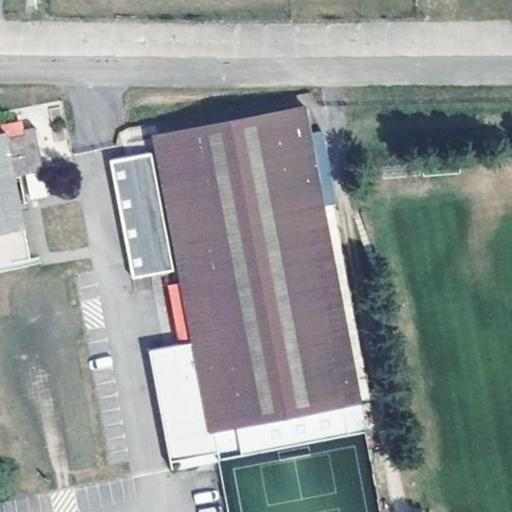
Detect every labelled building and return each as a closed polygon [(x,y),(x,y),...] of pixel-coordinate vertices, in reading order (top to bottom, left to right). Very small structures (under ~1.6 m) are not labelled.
[(304,105),(153,133),(181,280),(176,281),(171,345),(142,350),(162,462),(207,453),(209,460),(378,429),(336,200),(322,202),(304,105)] [(39,125),(0,132),(0,316),(41,307),(24,225),(13,175),(27,171),(47,167),(39,125)] [(314,133),(318,164),(327,162),(323,132),(314,133)] [(147,151),(106,160),(128,277),(169,270),(147,151)] [(47,167),(27,171),(32,202),(53,196),(47,167)]
